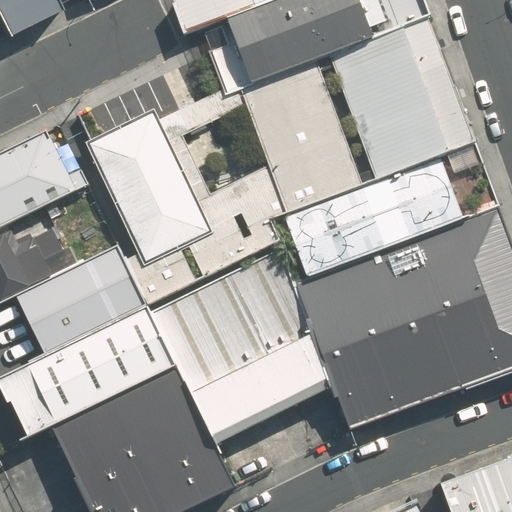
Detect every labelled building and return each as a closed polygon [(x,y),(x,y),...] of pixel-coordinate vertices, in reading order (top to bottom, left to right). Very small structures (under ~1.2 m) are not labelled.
[(63,12),(56,0),(0,0),(0,30),(4,40),(63,12)] [(256,5),(253,0),(173,0),(185,31),(228,15),(256,5)] [(228,15),(251,79),(315,56),(329,49),(375,32),(363,0),(267,0),(256,5),(228,15)] [(424,0),(363,0),(375,32),(429,13),(424,0)] [(475,139),(429,13),(375,32),(329,49),(375,177),(441,152),(475,139)] [(251,79),(236,84),(238,90),(284,210),(363,181),(315,56),(251,79)] [(222,90),(158,122),(210,232),(142,265),(136,252),(121,259),(143,304),(278,240),(269,221),(284,210),(238,90),(226,95),(222,90)] [(158,122),(152,109),(86,141),(136,252),(142,265),(210,232),(158,122)] [(0,229),(22,219),(81,191),(50,127),(0,151),(0,229)] [(363,181),(284,210),(308,275),(465,217),(441,152),(375,177),(363,181)] [(511,368),(511,236),(500,204),(465,217),(308,275),(296,279),(334,381),(352,428),(511,368)] [(0,229),(0,300),(14,294),(54,275),(46,258),(63,249),(56,234),(35,244),(22,219),(0,229)] [(121,259),(115,245),(54,275),(14,294),(45,356),(143,304),(121,259)] [(296,279),(280,248),(147,311),(174,365),(210,443),(281,408),(334,381),(296,279)] [(147,311),(143,304),(45,356),(0,379),(0,392),(24,441),(51,427),(174,365),(147,311)] [(89,511),(180,511),(231,486),(210,443),(174,365),(51,427),(89,511)] [(511,511),(511,456),(444,481),(454,511),(511,511)] [(425,511),(420,501),(397,511),(425,511)]
